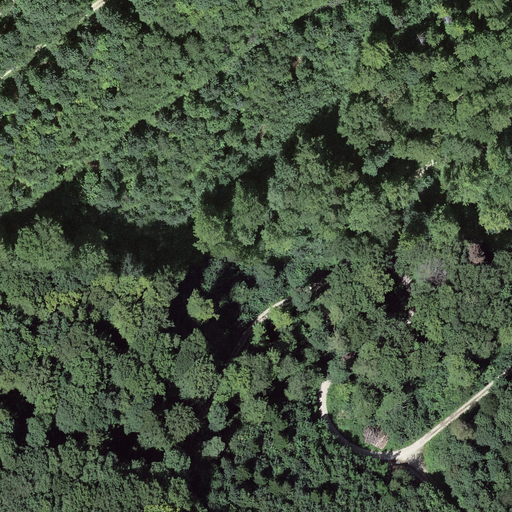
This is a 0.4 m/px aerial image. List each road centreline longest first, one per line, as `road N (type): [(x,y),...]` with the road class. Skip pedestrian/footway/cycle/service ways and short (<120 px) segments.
road 1 (track): [(201,511),(184,460),(246,332),(268,310),(348,265),(386,261),(412,296),(407,327),(329,374),(325,417),(352,449),(392,455),(414,446),(511,364)]
road 2 (track): [(0,213),(55,185),(142,111),(334,0)]
road 3 (track): [(511,106),(404,189),(386,261)]
road 4 (track): [(0,75),(103,0)]
